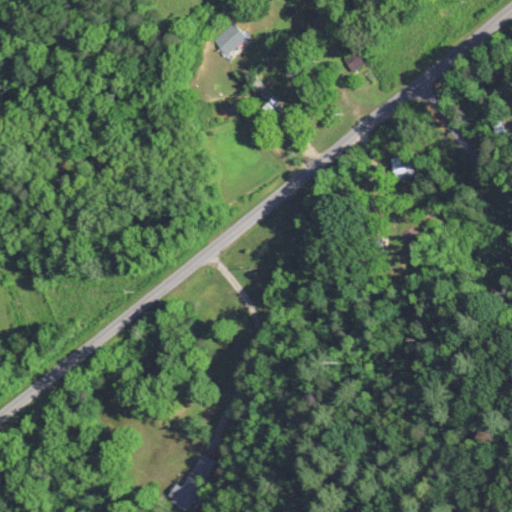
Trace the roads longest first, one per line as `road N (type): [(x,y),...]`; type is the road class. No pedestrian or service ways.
road 1 (residential): [(0,417),(511,10)]
road 2 (residential): [(419,85),(511,198)]
